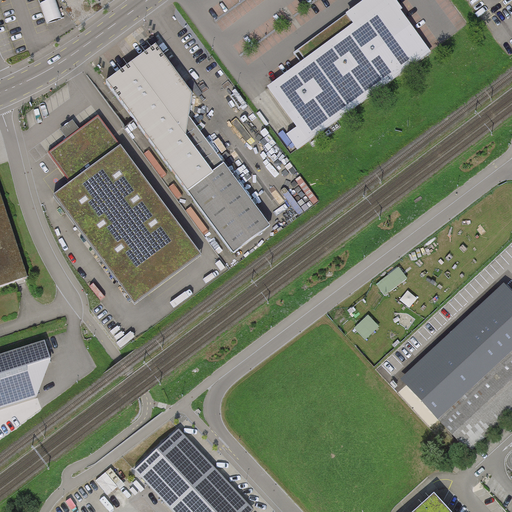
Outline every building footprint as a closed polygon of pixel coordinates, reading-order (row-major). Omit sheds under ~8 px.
[(56,0),(43,4),(48,23),(63,19),(56,0)] [(299,153),(432,55),(402,15),(406,12),(397,0),(371,0),(295,56),(303,66),(269,91),(298,130),(288,138),(299,153)] [(193,120),(195,96),(160,49),(110,85),(236,256),(273,229),(193,120)] [(198,251),(99,116),(81,130),(75,134),(68,139),(50,153),(71,180),(56,191),(134,298),(198,251)] [(60,128),(68,139),(75,134),(81,130),(73,119),(60,128)] [(0,287),(29,279),(0,185),(0,287)] [(511,291),(506,285),(403,380),(470,453),(511,414),(511,291)] [(51,360),(45,341),(0,355),(0,408),(37,397),(51,360)] [(136,470),(135,471),(136,471),(173,511),(229,511),(243,499),(179,430),(136,470)] [(456,511),(439,493),(418,511),(456,511)] [(252,511),(254,511),(243,499),(229,511),(252,511)]
